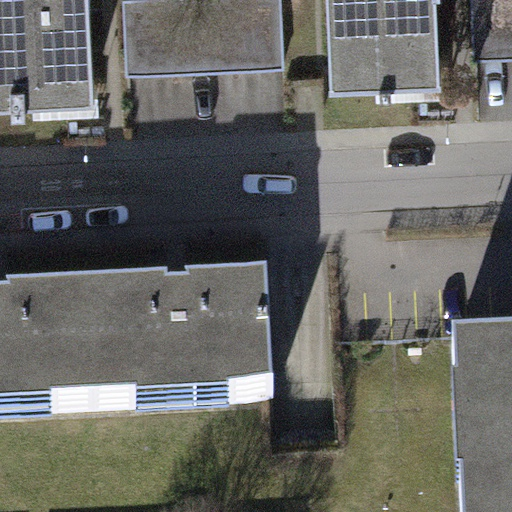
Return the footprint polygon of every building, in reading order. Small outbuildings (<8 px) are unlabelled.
[(0,0),(0,88),(96,84),(92,0),(0,0)] [(283,0),(127,0),(131,71),(287,63),(283,0)] [(331,0),(335,65),(380,63),(443,60),(440,0),(331,0)] [(511,0),(474,0),(477,56),(511,54),(511,0)] [(444,96),(443,60),(380,63),(381,99),(444,96)] [(0,305),(0,420),(277,406),(271,291),(181,296),(0,305)] [(511,511),(511,349),(457,352),(464,511),(511,511)]
